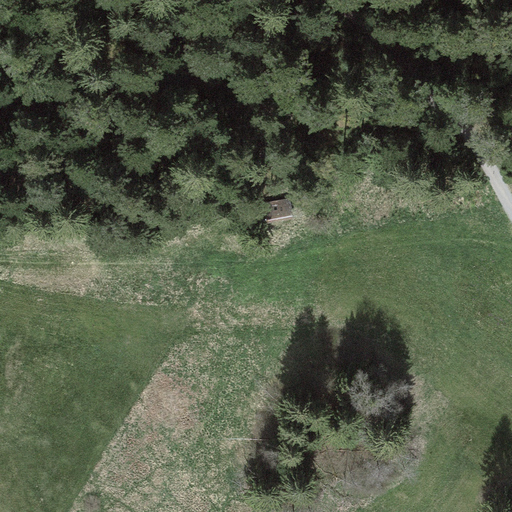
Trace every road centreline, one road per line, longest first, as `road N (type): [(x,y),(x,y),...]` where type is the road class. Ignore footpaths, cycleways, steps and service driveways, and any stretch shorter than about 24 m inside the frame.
road 1 (track): [(0,52),(450,132)]
road 2 (track): [(115,0),(450,132)]
